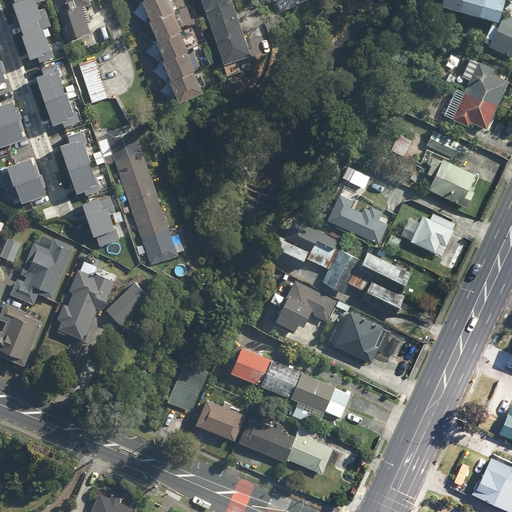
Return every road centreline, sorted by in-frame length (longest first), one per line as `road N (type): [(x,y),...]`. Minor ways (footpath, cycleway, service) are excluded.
road 1 (primary): [(380,511),(511,233)]
road 2 (tertiary): [(0,398),(244,501)]
road 3 (residential): [(0,43),(56,201)]
